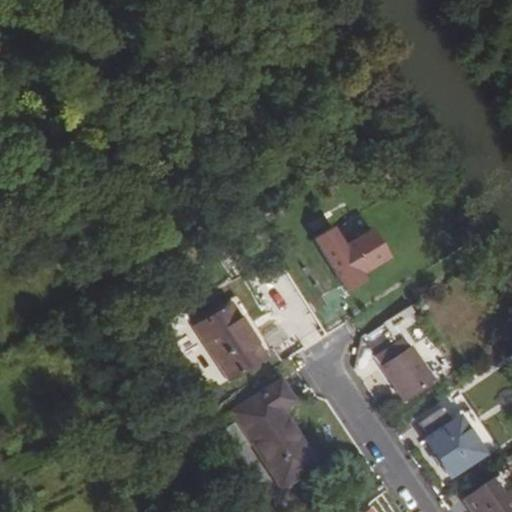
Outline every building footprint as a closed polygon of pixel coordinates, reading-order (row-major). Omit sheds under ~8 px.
[(343,54),(331,61),(336,71),(350,64),(343,54)] [(362,128),(344,139),(352,151),(370,140),(362,128)] [(397,156),(371,173),(381,189),(407,172),(397,156)] [(335,227),(316,237),(349,289),(367,278),(364,272),(389,256),(372,229),(347,245),(335,227)] [(226,303),(193,322),(226,374),(259,354),(226,303)] [(425,379),(399,337),(374,351),(381,361),(377,363),(399,396),(425,379)] [(285,399),(275,382),(229,410),(278,484),(309,463),(274,407),(285,399)] [(443,419),(435,407),(412,423),(421,435),(419,437),(443,473),(476,452),(452,414),(443,419)] [(494,494),(483,478),(460,495),(472,511),(511,511),(511,499),(504,488),(494,494)]
